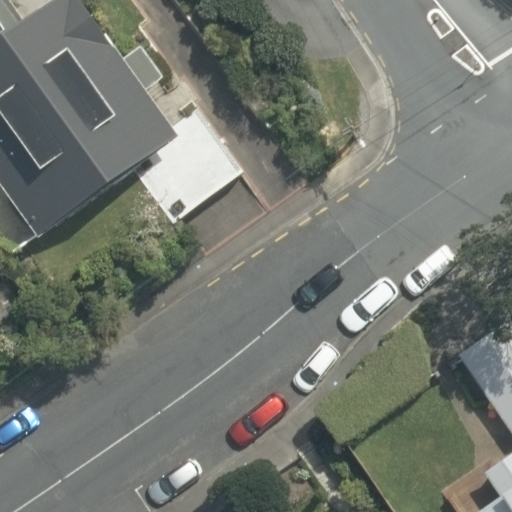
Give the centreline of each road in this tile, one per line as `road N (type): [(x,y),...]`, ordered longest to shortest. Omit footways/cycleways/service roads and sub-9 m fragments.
road 1 (residential): [(0,507),(511,144)]
road 2 (residential): [(511,122),(425,0)]
